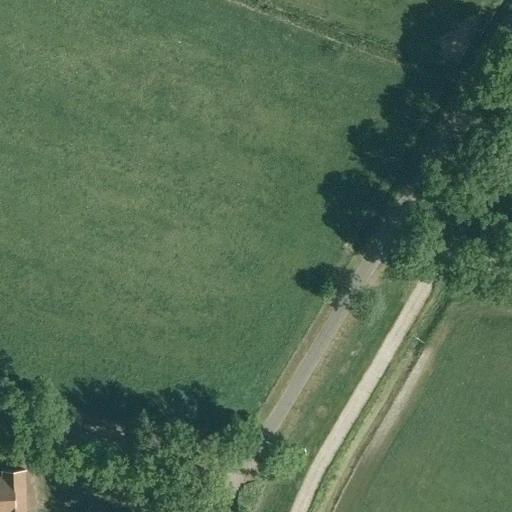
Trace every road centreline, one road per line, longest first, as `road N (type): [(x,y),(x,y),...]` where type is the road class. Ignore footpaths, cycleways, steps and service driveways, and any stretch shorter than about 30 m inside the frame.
road 1 (unclassified): [(258,445),(230,463),(0,407)]
road 2 (unclassified): [(382,245),(511,27)]
road 3 (unclassified): [(258,445),(382,245)]
road 4 (unclassified): [(511,269),(382,245)]
